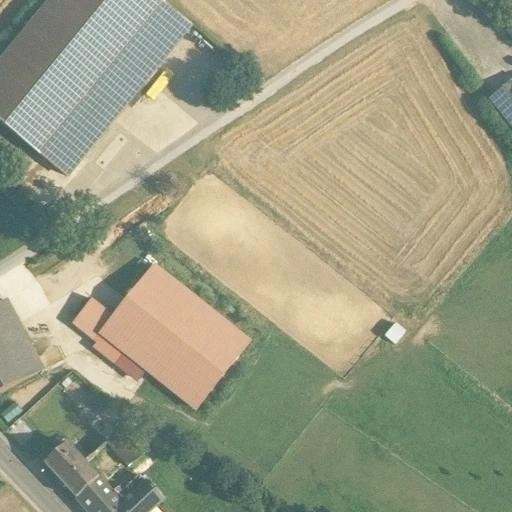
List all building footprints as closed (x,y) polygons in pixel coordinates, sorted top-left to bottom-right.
[(155,0),(53,0),(0,65),(0,124),(39,157),(116,63),(162,6),(163,6),(155,0)] [(162,6),(116,63),(142,84),(173,46),(174,46),(189,28),(162,6)] [(116,63),(39,157),(65,178),(142,84),(116,63)] [(511,84),(511,83),(488,102),(495,111),(511,96),(511,84)] [(511,96),(495,111),(511,131),(511,96)] [(252,349),(153,273),(100,342),(199,418),(252,349)] [(5,301),(0,303),(0,393),(42,372),(5,301)] [(391,337),(402,345),(412,331),(401,323),(391,337)] [(128,423),(108,406),(88,425),(105,443),(121,429),(128,423)] [(88,425),(74,438),(88,460),(102,447),(88,425)] [(144,453),(121,429),(105,443),(105,444),(128,468),(144,453)] [(66,446),(45,465),(62,484),(77,470),(67,459),(74,454),(66,446)] [(83,466),(77,470),(62,484),(76,499),(98,482),(83,466)] [(117,500),(98,482),(76,499),(76,500),(86,511),(151,511),(162,503),(153,492),(154,492),(152,489),(151,490),(139,477),(117,500)]
